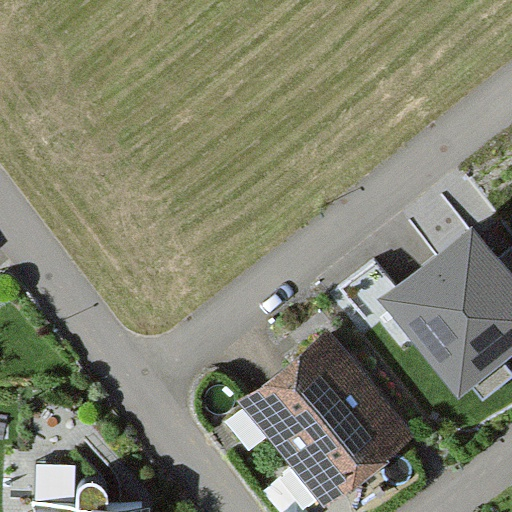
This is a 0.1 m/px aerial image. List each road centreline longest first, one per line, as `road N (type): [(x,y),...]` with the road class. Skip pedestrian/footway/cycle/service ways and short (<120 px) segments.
road 1 (residential): [(143,397),(511,105)]
road 2 (residential): [(0,207),(143,397)]
road 3 (residential): [(143,397),(228,511)]
